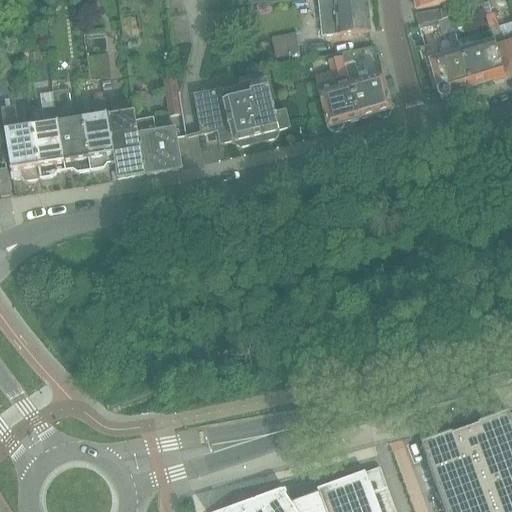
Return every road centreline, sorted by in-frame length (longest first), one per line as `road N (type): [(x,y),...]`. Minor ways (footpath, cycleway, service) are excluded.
road 1 (residential): [(0,257),(78,223),(423,143)]
road 2 (secondary): [(234,445),(511,361)]
road 3 (residential): [(423,143),(389,0)]
road 4 (secondary): [(234,445),(99,454)]
